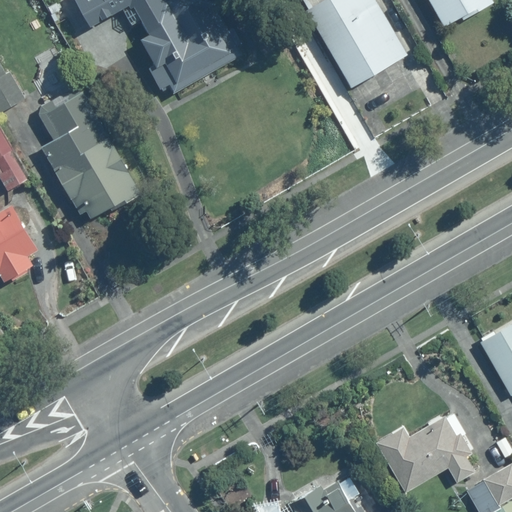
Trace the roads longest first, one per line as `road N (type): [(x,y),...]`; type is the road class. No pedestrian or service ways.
road 1 (primary): [(85,374),(511,137)]
road 2 (primary): [(511,216),(123,439)]
road 3 (primary): [(123,439),(0,510)]
